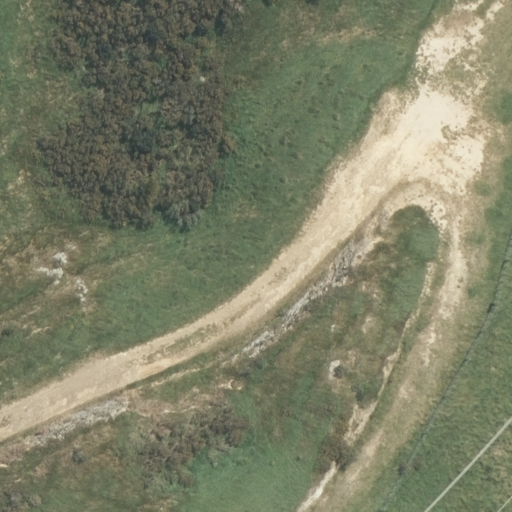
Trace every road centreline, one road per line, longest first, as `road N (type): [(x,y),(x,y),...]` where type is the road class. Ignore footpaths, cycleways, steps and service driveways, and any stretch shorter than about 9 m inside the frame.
road 1 (track): [(484,57),(312,264),(229,330),(0,425)]
road 2 (track): [(461,90),(472,174),(464,256),(418,393),(331,511)]
